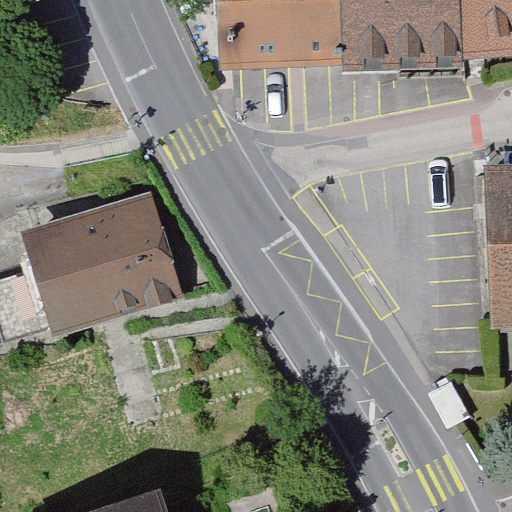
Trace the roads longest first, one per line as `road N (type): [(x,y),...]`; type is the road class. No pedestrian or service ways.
road 1 (tertiary): [(220,188),(365,404),(425,511)]
road 2 (residential): [(511,130),(220,188)]
road 3 (tertiary): [(129,0),(220,188)]
